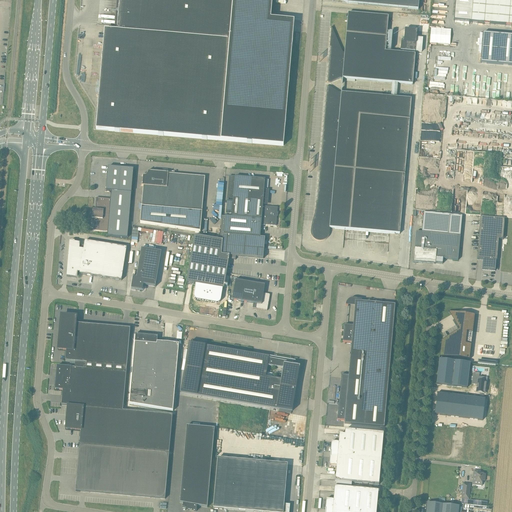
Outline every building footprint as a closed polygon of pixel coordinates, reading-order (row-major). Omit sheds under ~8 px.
[(119,0),(117,31),(105,30),(96,130),(115,131),(115,132),(120,132),(158,135),(158,136),(163,136),(202,139),(207,140),(207,139),(247,143),(252,144),(252,143),(283,146),(285,126),(286,121),(289,86),(289,81),(292,46),(293,41),(292,41),(294,21),(271,19),(272,0),(119,0)] [(347,0),(347,3),(346,3),(418,10),(419,0),(347,0)] [(511,0),(455,0),(454,21),(511,25),(511,0)] [(388,17),(348,13),(345,53),(343,53),(331,27),(330,47),(331,47),(328,82),(327,82),(330,82),(340,78),(342,78),(342,83),(343,78),(413,84),(415,54),(385,52),(388,17)] [(431,28),(430,44),(451,45),(452,28),(431,28)] [(417,31),(405,30),(404,42),(401,42),(400,50),(415,52),(417,31)] [(511,65),(511,35),(483,33),(480,63),(511,65)] [(330,87),(326,87),(327,87),(318,201),(316,201),(316,206),(315,211),(314,217),(312,221),(311,226),(311,227),(311,228),(311,229),(310,229),(310,230),(310,231),(310,232),(311,233),(311,234),(311,235),(312,236),(312,237),(313,237),(313,238),(314,239),(315,239),(315,240),(316,240),(317,241),(318,241),(319,241),(320,241),(321,241),(322,241),(323,241),(324,241),(324,240),(325,240),(326,239),(327,239),(327,238),(328,238),(328,237),(329,236),(329,235),(329,234),(329,233),(330,228),(400,234),(411,99),(341,93),(342,88),(341,88),(341,93),(338,93),(330,87)] [(461,181),(464,181),(464,170),(469,170),(469,173),(473,174),(474,151),(462,150),(461,181)] [(133,169),(108,167),(106,191),(111,191),(110,199),(96,198),(95,208),(98,208),(98,210),(93,210),(92,219),(97,219),(97,222),(94,221),(94,231),(108,232),(107,236),(128,238),(133,169)] [(149,170),(148,170),(148,176),(142,176),(141,176),(143,176),(142,186),(141,186),(143,186),(140,223),(200,232),(202,212),(205,177),(168,174),(168,172),(168,173),(149,172),(149,170)] [(194,236),(186,283),(196,285),(194,295),(194,296),(194,297),(194,298),(195,299),(196,300),(197,300),(198,300),(207,302),(214,303),(216,303),(217,303),(218,303),(219,303),(220,302),(220,301),(221,300),(221,299),(223,289),(224,289),(227,273),(229,260),(235,260),(236,257),(263,259),(265,238),(260,238),(261,225),(276,226),(278,207),(263,206),(265,180),(229,176),(226,213),(229,213),(229,217),(225,217),(222,217),(220,240),(220,241),(199,237),(194,236)] [(414,248),(413,263),(422,263),(435,265),(435,263),(443,264),(443,259),(458,260),(460,236),(448,235),(450,216),(450,215),(423,212),(422,223),(422,233),(416,232),(415,248),(414,248)] [(480,216),(477,260),(483,260),(482,270),(495,271),(496,261),(497,261),(499,239),(503,240),(505,218),(480,216)] [(155,239),(155,242),(163,243),(163,231),(155,231),(155,236),(158,236),(158,239),(155,239)] [(75,241),(71,241),(71,242),(70,242),(71,243),(69,265),(71,265),(71,269),(70,269),(70,271),(71,271),(70,276),(77,276),(77,272),(80,273),(80,274),(122,281),(127,248),(85,241),(83,250),(79,249),(80,244),(80,243),(75,242),(75,241)] [(143,285),(155,287),(161,252),(141,249),(136,280),(132,279),(131,289),(142,291),(143,285)] [(253,303),(253,308),(267,311),(270,295),(264,293),(265,285),(235,280),(232,300),(253,303)] [(357,299),(356,307),(354,327),(344,326),(342,342),(351,343),(349,376),(341,375),(337,420),(344,421),(344,424),(384,427),(388,388),(388,385),(395,305),(370,303),(367,303),(361,302),(362,300),(357,299)] [(442,340),(440,356),(470,360),(475,315),(465,314),(464,314),(453,320),(459,330),(442,340)] [(76,317),(62,316),(59,350),(66,350),(65,361),(75,362),(87,363),(127,367),(130,328),(76,323),(76,317)] [(136,334),(129,404),(173,411),(179,344),(157,342),(158,336),(136,334)] [(253,354),(205,346),(190,343),(189,343),(181,393),(292,411),(300,367),(292,366),(292,363),(269,359),(269,357),(253,354)] [(440,359),(437,384),(467,388),(470,363),(440,359)] [(87,363),(75,362),(75,368),(57,366),(55,390),(63,390),(61,405),(68,406),(123,411),(126,373),(127,367),(87,363)] [(473,373),(472,384),(477,385),(476,392),(485,394),(486,382),(478,381),(479,374),(473,373)] [(437,399),(435,414),(483,420),(481,419),(481,414),(483,414),(484,406),(484,405),(484,403),(485,399),(437,393),(437,394),(438,394),(438,399),(437,399)] [(68,406),(66,429),(81,430),(79,445),(75,491),(165,499),(169,453),(172,415),(123,411),(68,406)] [(382,433),(383,427),(347,424),(346,430),(382,433)] [(214,429),(187,426),(180,503),(183,503),(182,509),(196,511),(197,506),(208,508),(214,429)] [(336,468),(335,481),(336,481),(336,487),(351,488),(352,482),(379,485),(384,433),(345,430),(345,435),(339,435),(339,443),(332,442),(329,467),(336,468)] [(456,432),(455,441),(462,442),(463,433),(456,432)] [(245,511),(255,511),(289,511),(290,505),(284,504),(287,464),(249,461),(218,458),(213,508),(245,511)] [(478,471),(474,471),(472,485),(482,486),(482,481),(485,481),(485,474),(478,474),(478,471)] [(470,484),(463,484),(462,498),(469,499),(470,484)] [(376,511),(378,491),(351,488),(336,487),(334,487),(333,500),(326,499),(325,511),(376,511)] [(427,503),(426,511),(458,511),(459,506),(427,503)]
